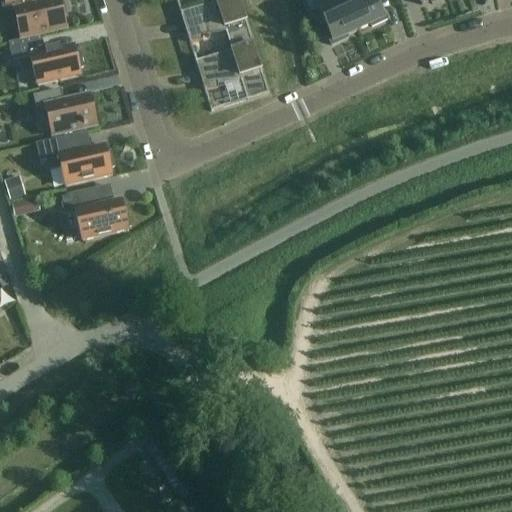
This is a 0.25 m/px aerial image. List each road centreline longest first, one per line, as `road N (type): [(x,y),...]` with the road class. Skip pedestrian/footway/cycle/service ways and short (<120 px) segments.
road 1 (residential): [(511,27),(431,50),(180,160),(160,147),(115,0)]
road 2 (unclassified): [(103,336),(358,197),(511,138)]
road 3 (unclassified): [(280,511),(174,356),(103,336)]
